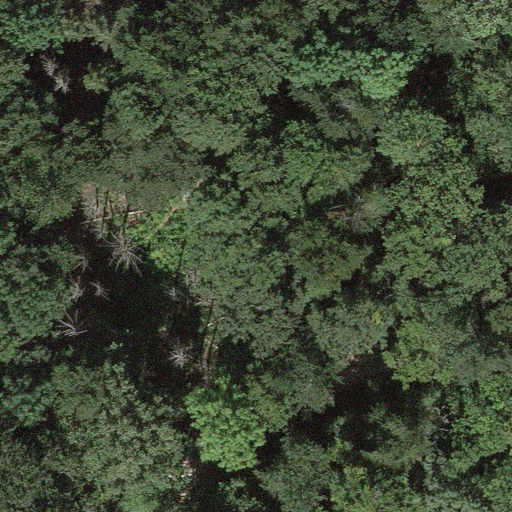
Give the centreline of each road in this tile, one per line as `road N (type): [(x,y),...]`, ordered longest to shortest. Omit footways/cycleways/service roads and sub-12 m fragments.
road 1 (track): [(160,493),(114,479),(81,443),(70,387),(84,330),(359,0)]
road 2 (track): [(156,511),(160,493),(256,409),(511,331)]
